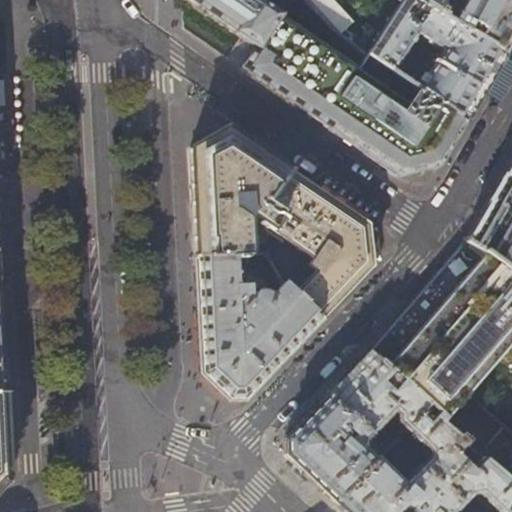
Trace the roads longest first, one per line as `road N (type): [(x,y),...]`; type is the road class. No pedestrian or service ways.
road 1 (residential): [(433,237),(81,1)]
road 2 (tertiary): [(100,406),(81,1)]
road 3 (residential): [(223,461),(433,237)]
road 4 (residential): [(433,237),(511,102)]
road 5 (residential): [(223,461),(100,406)]
